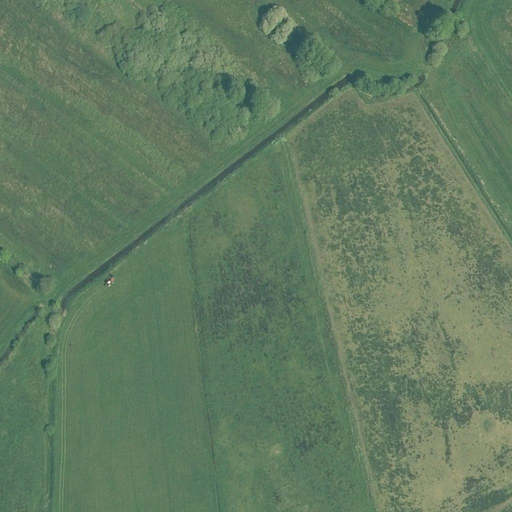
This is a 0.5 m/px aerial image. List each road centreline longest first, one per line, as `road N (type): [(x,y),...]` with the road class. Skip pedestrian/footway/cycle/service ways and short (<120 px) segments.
road 1 (track): [(0,343),(33,303),(50,299),(345,70),(400,72),(442,0)]
road 2 (track): [(511,209),(429,73),(411,63)]
